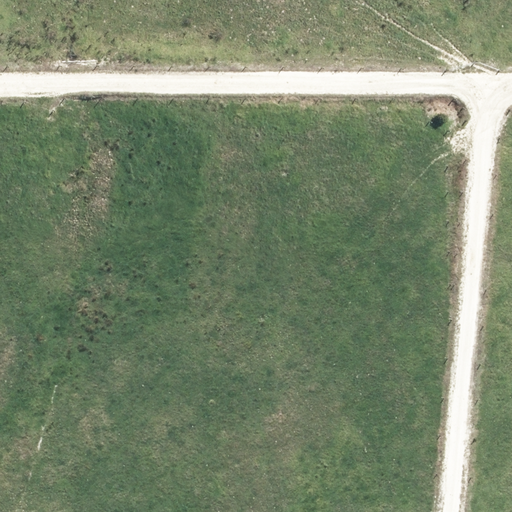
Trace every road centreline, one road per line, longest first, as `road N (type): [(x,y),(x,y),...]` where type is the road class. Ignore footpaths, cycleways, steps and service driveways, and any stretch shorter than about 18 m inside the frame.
road 1 (track): [(511,98),(0,105)]
road 2 (track): [(493,97),(474,165),(448,511)]
